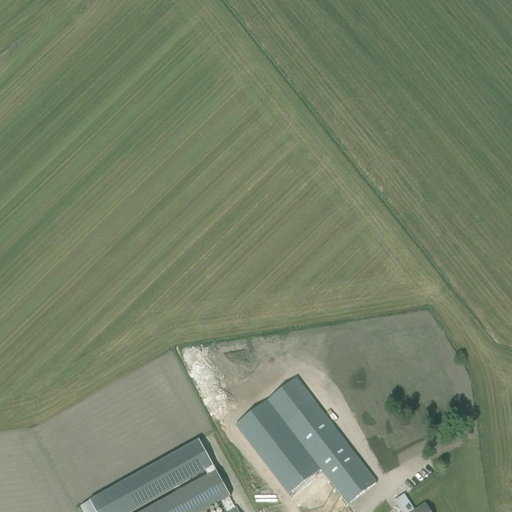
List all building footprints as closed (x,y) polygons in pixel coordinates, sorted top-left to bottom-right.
[(342,397),(353,417),(436,371),(426,352),(342,397)] [(376,483),(316,404),(287,426),(329,483),(331,481),(347,504),(376,483)] [(401,426),(391,407),(357,425),(367,444),(401,426)] [(394,442),(373,453),(385,476),(427,452),(423,445),(420,440),(415,430),(394,442)] [(199,442),(93,501),(99,511),(133,511),(205,472),(208,477),(216,473),(199,442)] [(208,477),(144,511),(204,511),(221,503),(225,511),(229,511),(236,508),(216,473),(208,477)] [(298,506),(302,511),(352,511),(347,504),(331,481),(329,483),(298,506)] [(429,511),(425,505),(414,511),(404,495),(394,502),(400,511),(429,511)] [(99,511),(93,501),(81,508),(83,511),(99,511)]
